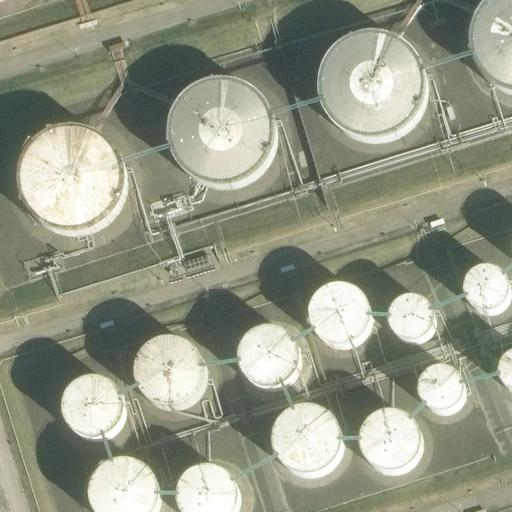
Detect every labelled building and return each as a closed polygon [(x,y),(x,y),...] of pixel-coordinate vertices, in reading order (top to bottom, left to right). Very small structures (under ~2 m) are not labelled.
[(511,0),(489,0),(485,5),(479,14),(476,23),(474,34),(474,44),(476,54),(480,63),(485,72),(492,79),(501,85),(510,89),(511,89),(511,0)] [(428,93),(429,83),(428,73),(425,63),(421,54),(415,47),(407,40),(399,35),(390,31),(380,30),(370,30),(360,32),(351,35),(342,41),(335,47),(329,55),(325,64),(322,74),(321,84),(322,94),(325,103),(330,112),(336,120),(343,126),(352,132),(361,135),(371,137),(381,137),(390,135),(400,131),(408,126),(415,119),(421,111),(426,102),(428,93)] [(279,137),(280,127),(279,117),(275,108),(271,99),(264,91),(257,85),(248,80),(239,77),(229,76),(219,76),(209,78),(200,82),(192,88),(185,95),(179,103),(175,112),(173,122),(172,132),(173,142),(177,151),(181,160),(188,167),(195,174),(204,179),(214,182),(223,183),(233,183),(243,180),(252,176),(260,171),(267,164),(273,156),(277,147),(279,137)] [(127,185),(128,175),(126,165),(123,156),(119,147),(112,139),(105,133),(96,128),(86,125),(77,123),(67,124),(57,126),(48,130),(40,136),(32,143),(27,151),(23,160),(20,170),(20,180),(21,189),(25,199),(29,208),(36,215),(43,222),(52,226),(61,230),(71,231),(81,231),(91,228),(100,224),(108,219),(115,212),(121,204),(125,194),(127,185)] [(507,304),(508,299),(508,295),(506,290),(504,286),(500,283),(496,280),(492,279),(487,278),(482,279),(478,281),(474,284),(471,288),(469,292),(468,297),(469,302),(470,306),(473,310),(476,314),(480,316),(485,318),(489,318),(494,317),(498,315),(502,312),(505,308),(507,304)] [(376,334),(377,328),(376,322),(374,316),(372,311),(368,306),(363,302),(357,298),(352,296),(345,296),(339,296),(333,298),(327,300),(322,304),(318,308),(315,314),(312,319),(311,326),(311,332),(312,338),(315,344),(318,349),(323,353),(328,357),(333,360),(339,361),(346,361),(352,360),(358,358),(363,355),(368,351),(372,346),(375,340),(376,334)] [(434,328),(434,327),(434,324),(432,319),(428,313),(423,309),(415,307),(408,308),(404,310),(401,312),(397,317),(395,321),(395,326),(396,334),(397,337),(400,340),(405,345),(413,347),(420,346),(423,345),(427,342),(431,337),(433,332),(434,328)] [(305,376),(306,369),(305,363),(303,357),(300,351),(296,346),(291,342),(285,339),(279,337),(273,337),(266,337),(260,339),(255,342),(250,346),(246,351),(243,357),(241,363),(240,370),(241,376),(243,382),(246,388),(250,393),(255,397),(261,400),(267,402),(273,402),(280,402),(286,400),(292,397),(297,392),(301,387),(304,382),(305,376)] [(206,388),(207,381),(206,375),(204,369),(201,363),(196,358),(191,354),(186,351),(180,349),(173,349),(167,349),(161,351),(155,355),(150,359),(146,364),(143,369),(141,376),(141,382),(141,388),(143,395),(146,400),(151,405),(156,409),(161,412),(168,414),(174,414),(180,414),(187,412),(192,409),(197,404),(201,399),(204,394),(206,388)] [(511,364),(511,365),(507,368),(503,374),(502,382),(503,389),(507,395),(511,399),(511,364)] [(463,401),(463,396),(462,390),(459,385),(455,382),(450,379),(444,378),(439,379),(433,381),(429,384),(426,389),(424,394),(424,400),(425,405),(428,410),(432,414),(437,417),(443,418),(448,417),(453,415),(458,411),(461,407),(463,401)] [(128,420),(127,414),(126,408),(123,403),(120,399),(115,394),(109,391),(102,389),(98,388),(92,389),(86,390),(79,394),(74,398),(71,402),(68,407),(66,413),(65,420),(66,426),(67,431),(70,436),(74,441),(79,446),(84,449),(92,451),(95,451),(101,451),(107,449),(113,446),(119,442),(122,438),(126,432),(127,426),(128,420)] [(342,454),(343,448),(342,442),(340,436),(337,431),(333,426),(328,422),(322,419),(316,417),(310,417),(304,417),(298,419),(292,422),(287,425),(283,430),(280,435),(278,441),(277,448),(277,454),(278,460),(281,466),(285,471),(289,475),(294,478),(300,481),(306,482),(313,482),(319,481),(325,479),(330,475),(334,471),(338,466),(341,460),(342,454)] [(427,458),(428,452),(427,446),(425,440),(421,434),(417,429),(412,425),(406,422),(400,421),(394,420),(387,421),(381,423),(376,426),(371,431),(367,436),(364,441),(362,448),(362,454),(363,460),(365,467),(368,472),(372,477),(377,481),(383,484),(389,485),(396,486),(402,485),(408,483),(414,480),(419,476),(423,470),(425,465),(427,458)] [(155,511),(157,508),(157,502),(157,496),(155,490),(152,484),(148,480),(143,476),(137,473),(132,471),(125,470),(119,470),(113,472),(107,475),(102,478),(98,483),(95,488),(93,494),(92,500),(92,507),(92,511),(155,511)] [(245,511),(246,509),(245,503),(243,496),(240,491),(236,486),(231,482),(225,478),(219,477),(213,476),(206,477),(200,478),(195,481),(190,485),(185,490),(182,496),(180,502),(180,509),(180,511),(245,511)]
